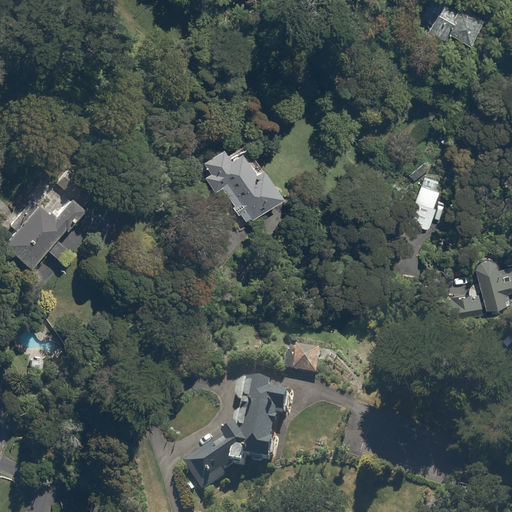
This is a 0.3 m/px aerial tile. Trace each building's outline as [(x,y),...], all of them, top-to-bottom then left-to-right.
[(428,0),(418,16),(430,23),(426,31),(443,41),(447,33),(466,45),(483,16),(462,4),(458,11),(448,6),(451,0),(450,0),(428,0)] [(166,81),(134,112),(161,140),(194,109),(166,81)] [(263,168),(260,170),(241,146),(230,155),(223,146),(203,162),(210,171),(203,177),(222,201),(225,198),(244,222),(282,192),(263,168)] [(445,181),(423,174),(408,221),(430,228),(445,181)] [(8,223),(13,227),(3,239),(32,263),(84,201),(72,191),(58,208),(41,194),(35,201),(30,197),(8,223)] [(510,301),(508,292),(511,290),(511,264),(500,269),(497,259),(473,266),(486,309),(510,301)] [(458,271),(438,272),(440,295),(459,293),(458,271)] [(476,290),(461,294),(466,316),(482,312),(476,290)] [(286,335),(281,367),(319,373),(324,341),(286,335)] [(276,460),(278,446),(280,446),(284,424),(279,423),(279,421),(284,421),(285,411),(281,411),(282,402),(287,402),(293,403),(295,390),(276,387),(277,379),(251,375),(249,385),(241,383),(239,397),(242,398),(240,408),(235,408),(232,431),(239,432),(237,440),(234,441),(231,436),(221,442),(218,438),(185,459),(205,490),(241,465),(250,466),(251,456),(276,460)]
